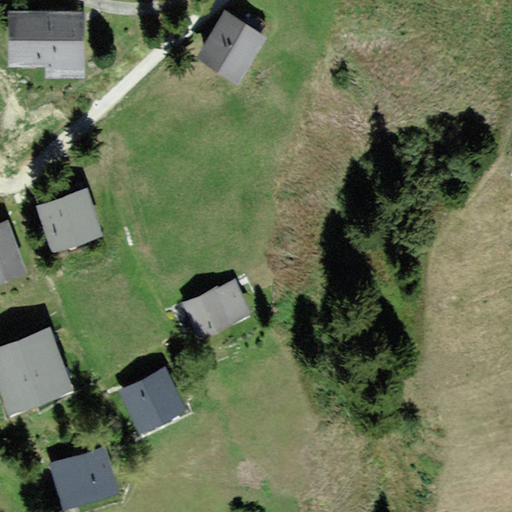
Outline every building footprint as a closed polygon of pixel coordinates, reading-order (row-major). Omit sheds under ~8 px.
[(84,10),(9,12),(10,62),(45,61),(45,75),(85,75),(84,10)] [(265,36),(225,12),(198,56),(237,80),(265,36)] [(30,142),(23,133),(0,151),(0,154),(12,169),(68,124),(62,117),(30,142)] [(86,188),(38,206),(54,251),(102,234),(86,188)] [(0,280),(25,271),(7,221),(0,223),(0,280)] [(233,280),(185,301),(200,336),(249,314),(233,280)] [(71,389),(49,329),(0,346),(0,384),(10,411),(71,389)] [(163,369),(120,390),(141,431),(183,409),(163,369)] [(106,446),(52,462),(65,508),(120,492),(106,446)]
